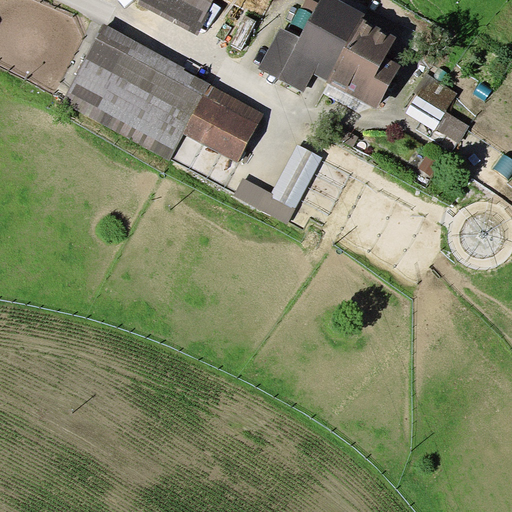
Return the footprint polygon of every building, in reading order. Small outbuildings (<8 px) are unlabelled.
[(216,0),(139,0),(139,2),(198,34),(216,0)] [(366,12),(343,0),(318,0),(308,17),(300,36),(281,26),(258,68),(304,91),(313,73),(327,79),(327,80),(377,107),(401,63),(385,53),(397,35),(363,16),(366,12)] [(104,22),(62,102),(169,160),(184,133),(193,111),(211,84),(211,82),(184,68),(185,66),(104,22)] [(456,92),(426,72),(413,92),(418,94),(408,111),(459,143),(470,125),(446,110),(456,92)] [(184,133),(238,163),(264,113),(211,84),(193,111),(184,133)] [(273,199),(296,208),(322,157),(298,143),(272,193),(274,194),(273,199)] [(288,223),(296,208),(273,199),(274,194),(272,193),(243,177),(234,196),(261,210),(288,223)]
